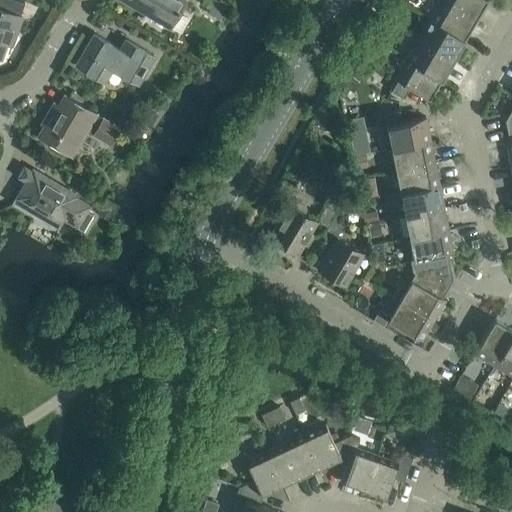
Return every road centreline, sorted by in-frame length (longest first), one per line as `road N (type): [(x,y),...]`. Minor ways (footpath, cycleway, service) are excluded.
road 1 (tertiary): [(206,241),(344,0)]
road 2 (residential): [(497,283),(465,110),(511,35)]
road 3 (residential): [(429,371),(206,241)]
road 4 (residential): [(80,0),(33,79),(0,101)]
